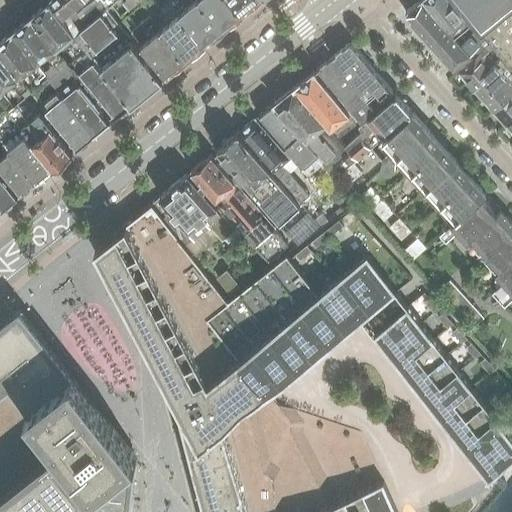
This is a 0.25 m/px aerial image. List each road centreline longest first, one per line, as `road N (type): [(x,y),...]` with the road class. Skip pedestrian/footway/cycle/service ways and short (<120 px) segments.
road 1 (tertiary): [(0,268),(336,0)]
road 2 (residential): [(357,0),(511,171)]
